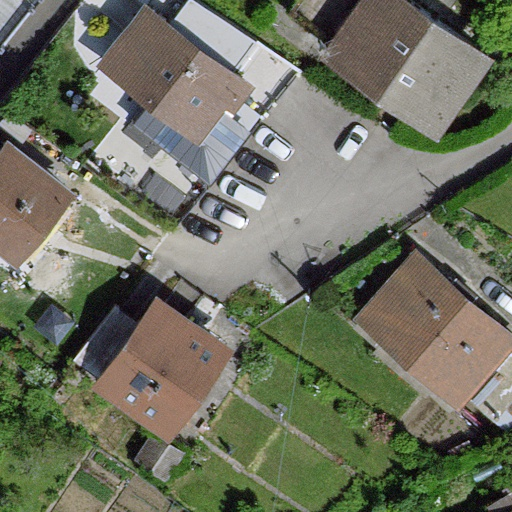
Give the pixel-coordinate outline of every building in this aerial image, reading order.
[(408,0),(365,0),(330,52),(437,125),(486,53),(408,0)] [(151,2),(109,56),(209,133),(251,79),(151,2)] [(9,137),(0,148),(0,234),(19,250),(71,187),(9,137)] [(511,334),(508,330),(414,249),(361,309),(509,425),(511,423),(511,334)] [(228,342),(162,295),(104,377),(170,424),(228,342)] [(488,495),(497,511),(511,502),(511,473),(505,477),(508,483),(488,495)] [(495,511),(511,511),(511,502),(497,511),(495,511)]
